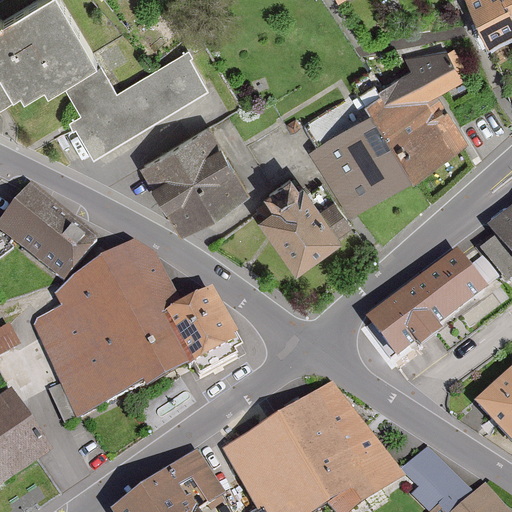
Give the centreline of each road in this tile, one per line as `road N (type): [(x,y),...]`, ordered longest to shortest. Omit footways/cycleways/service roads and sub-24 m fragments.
road 1 (residential): [(317,343),(113,214),(0,157)]
road 2 (residential): [(82,511),(317,343)]
road 3 (residential): [(317,343),(511,155)]
road 4 (residential): [(317,343),(511,478)]
